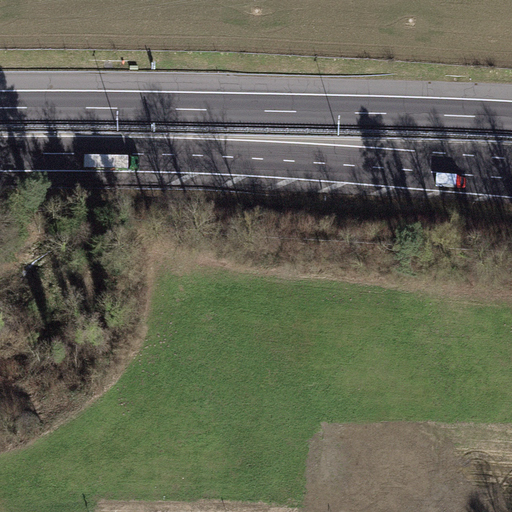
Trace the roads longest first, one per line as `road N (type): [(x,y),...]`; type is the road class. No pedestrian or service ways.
road 1 (motorway): [(0,155),(511,172)]
road 2 (motorway): [(511,119),(0,108)]
